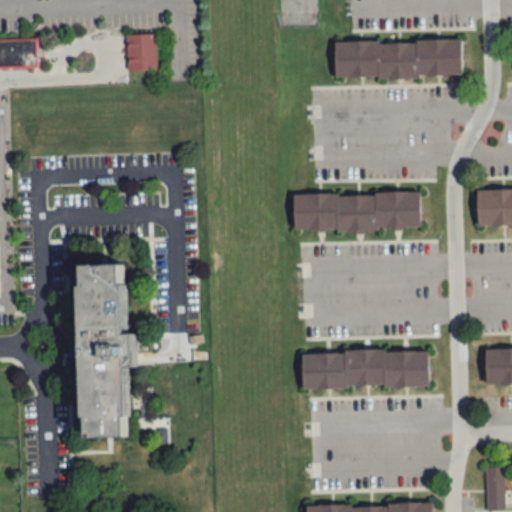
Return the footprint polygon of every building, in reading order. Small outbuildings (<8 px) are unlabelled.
[(126,33),(127,69),(156,69),(156,32),(126,33)] [(462,38),(335,39),(336,76),(463,75),(462,38)] [(0,40),(0,67),(37,66),(36,39),(0,40)] [(511,225),(511,188),(478,188),(478,225),(511,225)] [(295,192),(295,229),(421,228),(421,191),(295,192)] [(84,262),(122,261),(122,281),(125,281),(127,330),(136,329),(137,351),(128,352),(130,411),(127,411),(128,433),(89,434),(89,414),(85,414),(80,283),(84,283),(84,262)] [(511,383),(511,347),(486,347),(486,383),(511,383)] [(430,349),(303,349),(303,385),(430,385),(430,349)] [(505,466),(487,466),(487,509),(505,509),(505,466)] [(308,504),(307,511),(433,511),(434,503),(308,504)]
